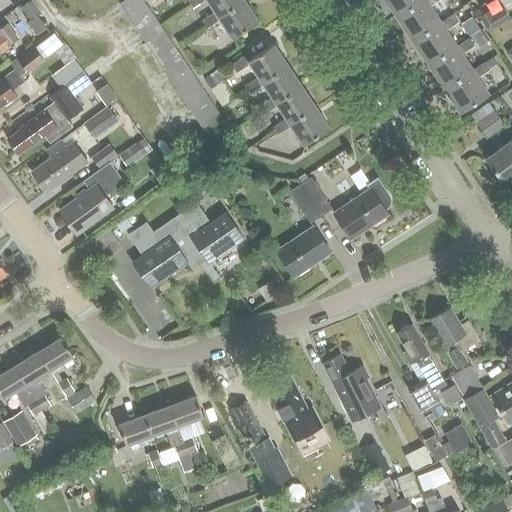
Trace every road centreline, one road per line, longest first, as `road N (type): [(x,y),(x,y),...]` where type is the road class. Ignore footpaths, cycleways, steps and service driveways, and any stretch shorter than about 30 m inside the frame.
road 1 (residential): [(491,237),(179,356),(133,355),(112,345),(59,282)]
road 2 (residential): [(491,237),(326,0)]
